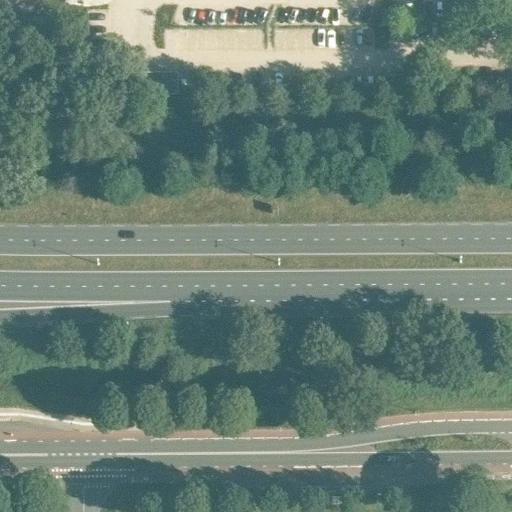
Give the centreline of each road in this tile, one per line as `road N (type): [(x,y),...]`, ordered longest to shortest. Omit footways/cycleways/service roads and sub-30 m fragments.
road 1 (secondary): [(511,234),(0,235)]
road 2 (secondary): [(186,287),(511,288)]
road 3 (unclassified): [(511,426),(423,427),(258,452)]
road 4 (residential): [(258,452),(511,457)]
road 5 (secondary): [(0,314),(186,287)]
road 6 (secondary): [(0,287),(186,287)]
road 7 (residential): [(81,454),(258,452)]
